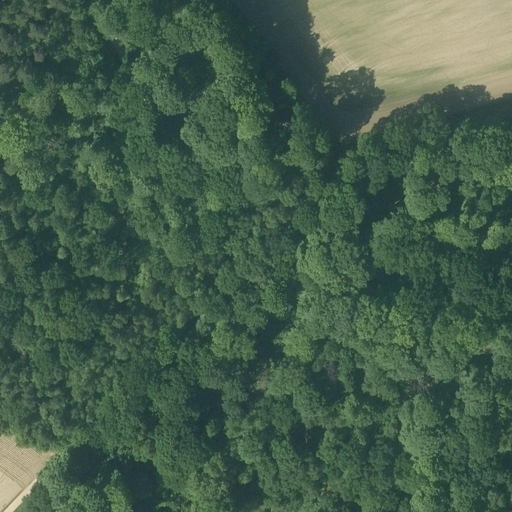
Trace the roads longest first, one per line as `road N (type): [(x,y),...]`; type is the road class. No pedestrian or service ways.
road 1 (track): [(238,253),(291,207),(358,167),(511,108)]
road 2 (track): [(238,253),(259,270),(511,323)]
road 3 (track): [(116,43),(238,253)]
road 4 (track): [(162,343),(43,470)]
